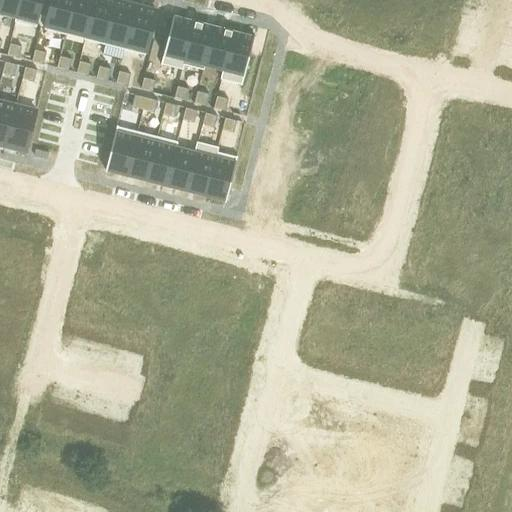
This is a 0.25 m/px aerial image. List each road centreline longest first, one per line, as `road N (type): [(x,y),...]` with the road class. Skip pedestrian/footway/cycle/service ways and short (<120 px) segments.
road 1 (residential): [(80,200),(305,258)]
road 2 (residential): [(27,410),(80,200)]
road 3 (residential): [(429,76),(378,276)]
road 4 (residential): [(429,76),(316,47),(273,6),(247,0)]
road 5 (residential): [(276,374),(445,419)]
road 6 (residential): [(276,374),(241,511)]
